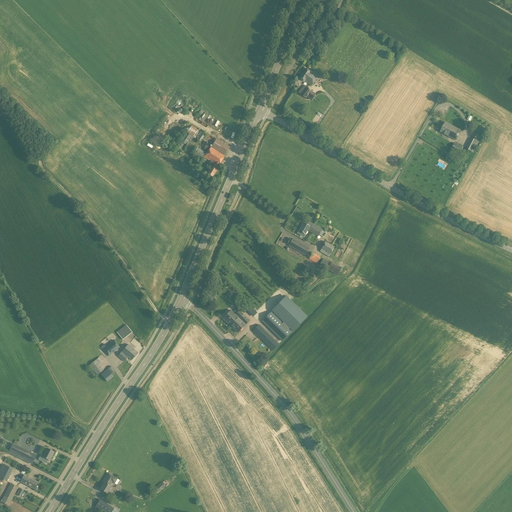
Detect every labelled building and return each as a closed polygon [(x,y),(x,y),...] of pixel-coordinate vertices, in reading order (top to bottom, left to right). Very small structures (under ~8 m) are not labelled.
[(304,82),(304,81),(309,84),(311,86),(318,77),(307,68),(300,78),(304,82)] [(304,86),(301,90),(299,93),(306,98),(307,97),(312,100),(316,94),(304,86)] [(440,132),(456,140),(461,131),(445,122),(440,132)] [(193,137),(200,142),(205,134),(198,129),(198,130),(188,124),(183,130),(185,132),(175,147),(182,152),(193,137)] [(466,149),(473,152),(478,142),(472,138),(466,149)] [(216,170),(225,156),(224,155),(229,147),(216,139),(206,153),(196,147),(191,155),(202,161),(204,158),(210,161),(208,165),(211,167),(207,174),(212,177),(216,170)] [(455,145),(452,151),(460,155),(463,149),(455,145)] [(299,231),(298,233),(300,235),(301,232),(305,234),(307,230),(318,237),(319,235),(322,237),(325,232),(322,230),(308,221),(306,224),(303,223),(299,231)] [(305,255),(309,248),(292,239),(289,246),(305,255)] [(334,247),(325,242),(319,252),(328,257),(334,247)] [(317,263),(319,255),(310,253),(308,261),(317,263)] [(337,275),(341,268),(330,262),(326,270),(337,275)] [(292,331),(293,331),(307,317),(286,296),(262,322),(282,341),(292,331)] [(244,309),(253,317),(257,313),(256,312),(248,304),(244,309)] [(235,314),(231,310),(223,319),(237,333),(249,321),(239,310),(235,314)] [(260,323),(259,324),(252,331),(273,350),(279,344),(264,329),(265,328),(260,323)] [(125,325),(116,332),(122,340),(132,332),(125,325)] [(101,347),(109,356),(120,347),(114,340),(106,346),(104,344),(101,347)] [(118,356),(124,362),(128,358),(131,360),(138,353),(128,344),(118,356)] [(99,357),(89,365),(97,375),(104,370),(99,364),(102,361),(99,357)] [(101,374),(107,382),(113,377),(111,374),(115,371),(111,366),(101,374)] [(10,453),(32,464),(36,456),(14,445),(10,453)] [(52,457),(51,457),(53,452),(47,449),(44,456),(41,454),(38,460),(46,464),(48,460),(49,460),(49,459),(50,460),(52,457)] [(2,464),(0,467),(0,478),(7,482),(13,469),(2,464)] [(109,486),(112,482),(114,483),(117,479),(108,474),(104,482),(100,489),(107,494),(111,487),(109,486)] [(34,489),(38,482),(24,475),(20,482),(34,489)] [(162,482),(154,487),(157,492),(165,487),(162,482)] [(1,502),(8,506),(18,487),(10,483),(1,502)] [(100,499),(94,507),(101,511),(116,511),(117,511),(100,499)]
